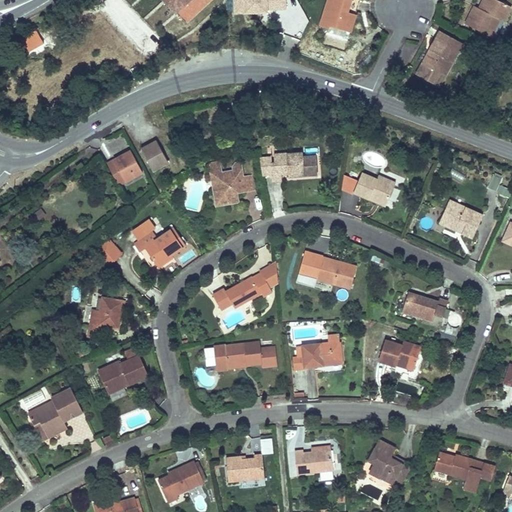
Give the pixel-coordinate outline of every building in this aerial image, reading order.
[(208,0),(164,0),(185,22),(208,0)] [(267,0),(233,0),(233,13),(268,14),(268,10),(267,0)] [(267,0),(268,10),(287,10),(286,0),(267,0)] [(347,12),(350,0),(328,0),(320,25),(329,28),(330,26),(331,22),(334,23),(333,27),(350,32),(355,14),(347,12)] [(355,14),(359,0),(350,0),(347,12),(355,14)] [(485,34),(494,16),(504,21),(511,7),(498,0),(486,0),(482,10),(479,8),(474,6),(465,24),(485,34)] [(495,39),(504,21),(494,16),(485,34),(495,39)] [(44,43),(37,31),(22,39),(29,52),(44,43)] [(452,62),(462,43),(440,31),(430,50),(433,51),(425,64),(440,72),(447,59),(452,62)] [(425,64),(433,51),(430,50),(423,63),(425,64)] [(445,75),(452,62),(447,59),(440,72),(445,75)] [(493,104),(501,94),(497,90),(489,100),(493,104)] [(56,123),(66,116),(63,111),(52,118),(56,123)] [(169,163),(156,140),(141,148),(153,171),(169,163)] [(131,152),(131,151),(114,160),(115,162),(108,166),(115,179),(122,176),(125,181),(142,172),(131,152)] [(310,175),(310,165),(315,165),(314,155),(302,156),(302,152),(274,154),(275,162),(271,163),(272,174),(273,181),(281,181),(281,174),(289,173),(295,173),(296,176),(310,175)] [(272,174),(271,163),(271,157),(260,158),(263,175),(272,174)] [(246,191),(244,176),(241,162),(235,163),(232,167),(233,170),(222,172),(221,161),(212,163),(209,166),(210,170),(212,169),(212,172),(210,172),(211,178),(214,177),(217,196),(224,195),(229,198),(235,197),(234,193),(238,193),(246,191)] [(387,203),(396,183),(379,175),(377,179),(362,173),(354,192),(369,199),(371,195),(387,203)] [(254,190),(251,175),(244,176),(246,191),(254,190)] [(125,181),(122,176),(115,179),(118,185),(125,181)] [(217,196),(214,177),(211,178),(216,206),(240,202),(238,193),(234,193),(235,197),(229,198),(224,195),(217,196)] [(387,203),(371,195),(369,199),(386,206),(387,203)] [(473,238),(483,215),(449,200),(443,214),(450,217),(446,226),(456,230),(457,228),(463,231),(462,233),(473,238)] [(39,219),(45,214),(41,209),(35,213),(39,219)] [(446,226),(450,217),(443,214),(439,223),(446,226)] [(172,255),(186,245),(173,227),(157,238),(152,231),(135,243),(140,251),(146,247),(158,264),(172,255)] [(121,254),(108,239),(93,252),(107,265),(121,254)] [(160,267),(174,258),(172,255),(158,264),(160,267)] [(351,288),(357,266),(344,262),(343,265),(330,262),(331,259),(323,257),(317,279),(351,288)] [(278,283),(276,263),(275,263),(260,271),(261,272),(270,287),(277,283),(278,283)] [(270,287),(261,272),(253,277),(252,276),(226,291),(224,288),(212,294),(222,311),(233,304),(235,307),(261,292),(263,296),(272,291),(270,287)] [(443,317),(448,301),(439,298),(438,301),(408,292),(402,311),(433,321),(435,315),(443,317)] [(118,329),(121,312),(120,311),(122,300),(102,297),(100,311),(93,309),(88,337),(96,338),(98,325),(118,329)] [(344,364),(342,342),(340,342),(339,334),(328,335),(328,342),(305,344),(302,346),(297,346),(297,357),(303,356),(304,367),(321,366),(321,364),(325,364),(326,366),(344,364)] [(414,368),(421,347),(403,341),(402,345),(385,339),(378,361),(396,366),(396,365),(397,362),(414,368)] [(277,365),(275,347),(261,349),(260,342),(226,345),(226,344),(214,345),(214,346),(216,364),(216,370),(228,369),(228,368),(228,364),(246,362),(246,365),(261,363),(262,366),(277,365)] [(216,364),(214,346),(204,347),(206,365),(216,364)] [(128,359),(137,355),(134,349),(125,353),(128,359)] [(129,384),(148,376),(139,355),(120,363),(119,361),(98,370),(107,390),(128,381),(129,384)] [(304,367),(303,356),(297,357),(293,357),(294,371),(304,370),(304,367)] [(414,370),(414,368),(397,362),(396,365),(414,370)] [(109,393),(129,384),(128,381),(107,390),(109,393)] [(64,421),(83,412),(71,388),(51,398),(53,401),(28,413),(34,425),(40,422),(48,437),(59,432),(55,425),(64,421)] [(67,428),(64,421),(55,425),(59,432),(67,428)] [(48,437),(40,422),(34,425),(42,441),(48,437)] [(395,460),(391,458),(391,456),(391,454),(395,448),(379,440),(369,460),(374,463),(370,472),(380,477),(380,476),(393,483),(395,478),(397,475),(404,479),(407,473),(400,469),(404,461),(397,457),(395,460)] [(333,470),(331,450),(315,452),(304,453),(303,450),(295,451),(297,474),(333,470)] [(480,476),(484,463),(456,455),(455,457),(454,459),(451,459),(452,456),(439,452),(434,470),(466,479),(463,488),(476,492),(480,476)] [(265,478),(262,454),(254,455),(254,458),(246,459),(242,459),(242,456),(226,458),(229,481),(265,478)] [(204,482),(203,481),(197,467),(194,461),(171,471),(172,474),(170,475),(158,480),(167,499),(177,494),(204,482)] [(407,473),(411,465),(404,461),(400,469),(407,473)] [(491,479),(495,466),(484,463),(480,476),(491,479)] [(206,479),(200,465),(197,467),(203,481),(206,479)] [(511,476),(509,475),(502,492),(503,492),(502,495),(509,498),(511,491),(511,476)] [(138,511),(135,500),(134,498),(114,504),(110,505),(109,502),(109,499),(94,503),(96,511),(138,511)]
